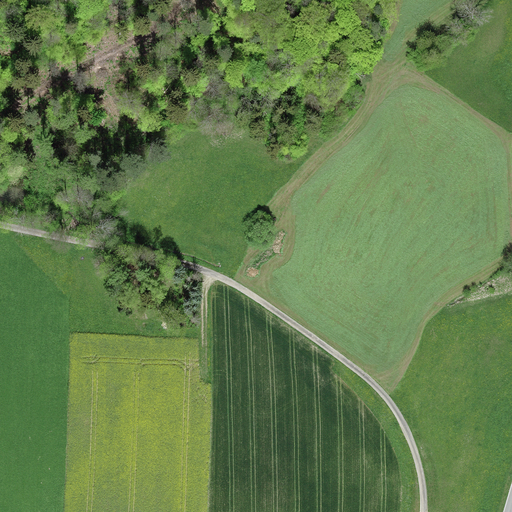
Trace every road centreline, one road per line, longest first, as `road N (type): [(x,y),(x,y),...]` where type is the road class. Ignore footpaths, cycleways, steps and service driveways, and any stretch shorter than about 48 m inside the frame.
road 1 (track): [(0,225),(141,252),(216,274),(252,295),(390,400),(422,466),(427,511)]
road 2 (track): [(183,0),(157,27),(68,70),(0,120)]
